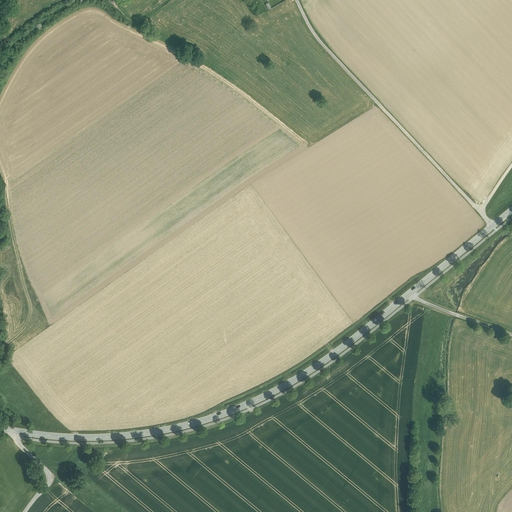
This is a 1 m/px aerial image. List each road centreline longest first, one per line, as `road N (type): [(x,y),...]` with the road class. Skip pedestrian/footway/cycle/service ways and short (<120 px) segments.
road 1 (secondary): [(15,431),(124,436),(228,412),(337,351),(493,225)]
road 2 (unclassified): [(479,210),(314,35),(296,0)]
